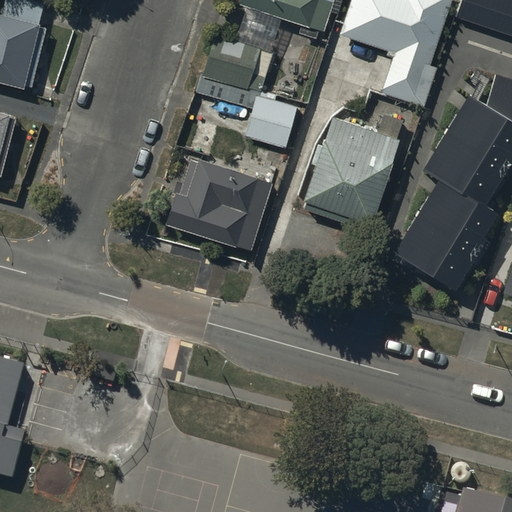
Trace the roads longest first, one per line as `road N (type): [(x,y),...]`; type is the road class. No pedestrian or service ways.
road 1 (unclassified): [(511,404),(55,279)]
road 2 (residential): [(55,279),(153,0)]
